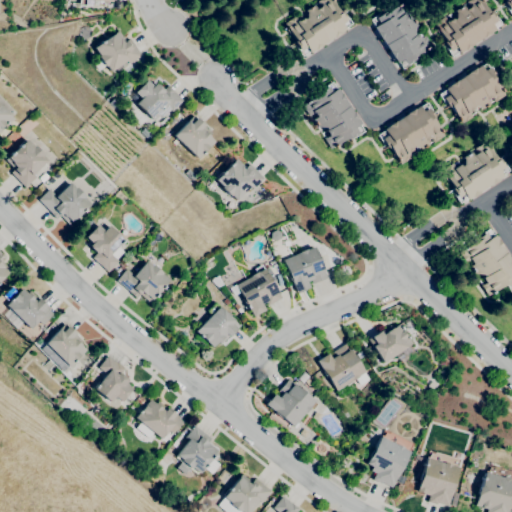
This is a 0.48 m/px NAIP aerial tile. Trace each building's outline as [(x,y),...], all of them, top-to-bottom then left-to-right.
[(301,56),(297,50),(298,50),(292,42),(294,41),(283,23),(294,16),(297,21),(301,18),(302,19),(304,18),(306,12),(304,10),(312,5),(315,8),(319,5),(316,1),(317,0),(332,0),(335,4),(334,5),(338,11),(339,10),(344,17),(345,16),(350,23),(343,28),(344,29),(309,52),(308,51),(301,56)] [(450,56),(446,51),(448,50),(442,42),(444,40),(437,29),(437,30),(435,27),(433,23),(443,16),(447,21),(451,18),(452,19),(454,18),(455,12),(454,10),(462,5),(465,8),(468,6),(466,1),(467,0),(481,0),(480,1),(487,12),(489,11),(493,17),(495,16),(500,24),(493,28),(493,29),(458,53),(457,52),(450,56)] [(511,15),(511,16),(507,10),(508,10),(501,0),(511,0),(511,15)] [(401,69),(397,62),(396,63),(372,27),(373,26),(369,19),(374,16),(375,17),(382,13),(383,14),(395,6),(395,5),(398,3),(398,4),(402,2),(409,12),(404,15),(406,19),(411,17),(416,25),(414,27),(412,32),(414,34),(415,33),(418,37),(419,37),(423,34),(430,45),(427,47),(427,48),(424,50),(424,49),(413,56),(414,58),(406,63),(407,65),(401,69)] [(110,71),(105,65),(98,70),(93,64),(99,60),(97,57),(98,56),(92,47),(114,32),(117,31),(124,41),(128,38),(140,56),(127,64),(125,61),(120,64),(122,67),(116,71),(114,68),(110,71)] [(461,124),(448,105),(446,106),(441,98),(438,94),(444,90),(443,89),(479,65),(480,66),(487,62),(491,68),(490,69),(494,76),(492,77),(500,88),(502,91),(501,91),(504,95),(494,102),(490,97),(486,100),(489,104),(480,109),(479,108),(473,106),(472,107),(473,108),(468,111),(472,116),(461,124)] [(151,119),(135,104),(136,102),(132,99),(136,95),(134,92),(146,80),(152,85),(154,83),(162,90),(166,86),(181,100),(171,111),(163,104),(156,112),(157,112),(151,119)] [(330,148),(323,138),(327,135),(324,130),(325,129),(324,128),(319,127),(316,128),(311,120),(315,117),(312,113),(308,116),(301,105),(317,95),(316,93),(325,87),(324,86),(330,82),(335,89),(336,88),(359,123),(358,124),(362,131),(358,134),(357,133),(348,139),(347,138),(336,145),(334,147),(333,146),(330,148)] [(115,109),(108,103),(113,98),(119,104),(115,109)] [(399,165),(387,147),(386,147),(381,141),(376,135),(383,130),(382,129),(417,106),(418,107),(425,103),(430,110),(429,111),(433,117),(431,118),(443,135),(433,142),(429,138),(425,141),(428,144),(422,148),(422,147),(419,149),(418,148),(412,146),(410,148),(412,149),(407,152),(410,157),(399,165)] [(0,107),(10,118),(4,124),(0,128),(0,107)] [(197,159),(173,135),(187,121),(186,121),(192,115),(203,125),(202,125),(210,133),(208,136),(213,142),(207,148),(207,147),(203,152),(203,153),(202,155),(201,154),(197,159)] [(147,139),(140,132),(144,128),(152,135),(147,139)] [(24,187),(10,173),(15,168),(5,158),(8,155),(8,154),(11,152),(17,147),(16,147),(19,144),(19,145),(25,139),(32,146),(33,145),(42,154),(41,155),(45,160),(31,174),(34,177),(24,187)] [(458,203),(454,197),(455,197),(450,189),(452,187),(445,176),(444,177),(442,174),(443,173),(441,170),(451,163),(454,167),(458,164),(460,166),(462,165),(463,159),(462,157),(470,151),(472,155),(477,152),(474,148),(483,141),(496,158),(497,158),(500,163),(501,162),(507,170),(500,175),(501,176),(466,200),(465,198),(458,203)] [(235,200),(230,195),(229,196),(220,188),(221,187),(214,179),(232,161),(235,158),(244,167),(248,164),(262,178),(252,189),(249,186),(235,200)] [(41,182),(37,178),(43,173),(47,177),(41,182)] [(66,224),(58,216),(55,219),(37,199),(48,189),(54,196),(55,195),(69,183),(73,188),(75,187),(83,196),(83,197),(89,204),(83,209),(84,210),(81,212),(69,223),(69,222),(66,224)] [(106,272),(98,264),(97,264),(90,258),(95,253),(88,247),(89,246),(88,245),(90,243),(84,237),(96,224),(102,230),(107,225),(123,240),(122,241),(117,247),(122,252),(115,259),(117,261),(106,272)] [(487,296),(480,285),(484,282),(481,277),(483,276),(482,274),(477,273),(474,275),(468,266),(472,264),(469,260),(465,263),(458,252),(475,241),(474,239),(482,234),(482,232),(488,228),(492,235),(493,234),(511,262),(511,281),(505,286),(504,284),(497,288),(499,290),(494,293),(494,292),(491,294),(490,293),(487,296)] [(296,293),(281,260),(298,252),(297,252),(305,248),(305,249),(312,246),(323,271),(325,278),(312,284),(310,279),(305,281),(308,288),(296,293)] [(0,253),(4,257),(0,261),(9,270),(6,272),(7,273),(0,279),(0,253)] [(149,302),(138,294),(135,298),(129,293),(129,292),(115,280),(125,268),(133,275),(145,261),(150,265),(151,264),(161,273),(160,274),(167,280),(162,286),(163,286),(161,289),(160,288),(155,294),(155,295),(153,298),(149,302)] [(252,316),(247,308),(246,308),(244,305),(246,305),(234,285),(255,272),(253,269),(260,265),(262,269),(276,292),(280,298),(267,306),(264,302),(260,304),(263,310),(252,316)] [(28,329),(22,322),(15,329),(1,314),(8,308),(5,305),(9,301),(8,301),(10,299),(16,294),(15,293),(20,288),(25,294),(29,291),(37,298),(38,297),(46,305),(45,306),(48,309),(47,310),(51,314),(41,325),(37,320),(28,329)] [(212,347),(201,337),(200,338),(198,336),(199,335),(195,331),(210,313),(207,311),(213,304),(238,326),(235,329),(235,328),(228,336),(227,336),(220,344),(217,342),(212,347)] [(68,367),(62,362),(57,367),(45,356),(50,351),(43,344),(57,329),(63,323),(81,342),(78,345),(84,350),(68,367)] [(382,362),(370,346),(371,346),(366,339),(378,331),(379,331),(388,325),(390,328),(397,323),(401,329),(400,329),(404,336),(405,335),(407,337),(406,338),(409,343),(382,362)] [(41,342),(37,338),(42,333),(45,337),(41,342)] [(339,396),(316,361),(326,353),(330,358),(334,356),(331,351),(344,343),(363,372),(357,376),(351,381),(350,380),(342,386),(346,392),(339,396)] [(358,358),(355,354),(359,350),(363,355),(358,358)] [(109,402),(92,389),(95,385),(96,385),(105,374),(97,367),(106,355),(123,368),(119,373),(127,379),(124,383),(131,388),(121,401),(114,396),(109,402)] [(291,427),(264,405),(272,394),(277,398),(280,394),(277,391),(286,379),(292,383),(292,384),(313,400),(312,401),(316,404),(311,410),(307,407),(291,427)] [(140,405),(135,401),(138,396),(143,400),(140,405)] [(159,439),(133,418),(137,413),(137,412),(138,410),(139,411),(144,405),(143,405),(148,399),(154,404),(157,401),(177,416),(176,417),(181,422),(172,433),(167,429),(159,439)] [(316,420),(312,415),(317,411),(321,416),(316,420)] [(184,475),(175,468),(180,462),(174,457),(177,454),(176,454),(187,440),(184,437),(193,425),(209,438),(206,442),(216,450),(212,456),(211,458),(218,464),(210,474),(202,468),(198,473),(190,467),(184,475)] [(300,436),(298,430),(304,428),(306,434),(300,436)] [(390,487),(380,482),(379,484),(371,479),(374,473),(369,470),(370,467),(364,464),(379,436),(379,437),(380,435),(382,436),(385,430),(412,444),(408,451),(408,452),(390,487)] [(445,506),(435,503),(434,505),(425,502),(427,495),(415,491),(418,480),(417,480),(420,472),(425,458),(426,458),(426,456),(428,457),(430,451),(458,459),(445,506)] [(511,491),(506,511),(484,511),(485,509),(473,505),(476,494),(475,494),(477,486),(479,487),(483,472),(484,472),(484,471),(486,471),(488,465),(511,471),(511,491)] [(246,511),(239,511),(238,511),(228,504),(229,503),(222,497),(238,477),(240,473),(250,481),(253,478),(269,491),(259,503),(256,500),(246,511)] [(401,484),(395,481),(398,475),(404,477),(401,484)] [(453,506),(449,504),(453,492),(457,493),(453,506)] [(276,511),(271,508),(281,496),(297,509),(295,511),(276,511)]
